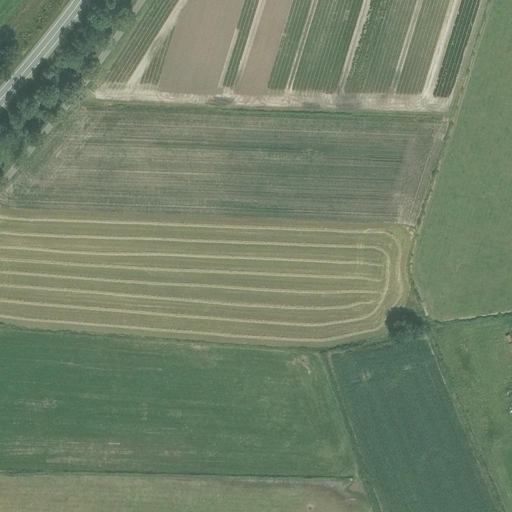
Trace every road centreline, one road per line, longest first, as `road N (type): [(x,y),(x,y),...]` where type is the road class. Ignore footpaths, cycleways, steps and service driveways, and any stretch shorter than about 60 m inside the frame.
road 1 (unclassified): [(0,181),(139,0)]
road 2 (tertiary): [(0,99),(81,0)]
